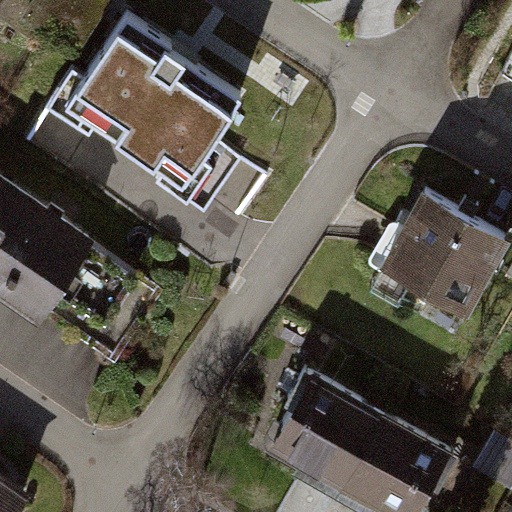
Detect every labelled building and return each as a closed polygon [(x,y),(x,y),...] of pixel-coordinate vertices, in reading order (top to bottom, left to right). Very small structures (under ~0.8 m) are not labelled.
[(246,89),(132,15),(75,102),(189,176),(246,89)] [(98,242),(0,176),(0,285),(47,317),(98,242)] [(511,250),(511,244),(432,195),(386,269),(469,320),(511,250)] [(341,494),(385,420),(312,377),(268,452),(341,494)] [(428,511),(458,463),(385,420),(341,494),(371,511),(428,511)] [(0,511),(26,511),(33,502),(0,479),(0,511)]
